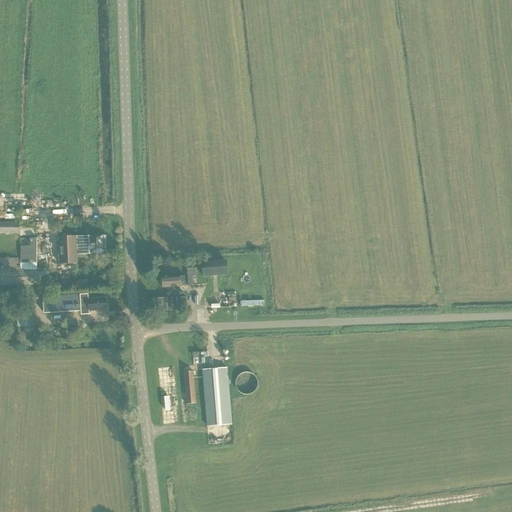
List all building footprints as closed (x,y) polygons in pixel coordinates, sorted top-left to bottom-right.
[(18,222),(0,222),(0,234),(18,234),(18,222)] [(103,253),(102,235),(57,237),(58,264),(76,263),(76,254),(103,253)] [(36,263),(36,238),(20,238),(19,259),(0,259),(0,285),(48,284),(47,269),(36,269),(36,263)] [(226,260),(201,262),(202,276),(227,274),(226,260)] [(58,269),(61,281),(68,279),(65,267),(58,269)] [(188,268),(186,269),(186,271),(187,276),(187,282),(187,285),(196,285),(194,268),(191,268),(188,268)] [(178,277),(178,276),(161,278),(162,288),(179,286),(184,286),(184,276),(178,277)] [(86,288),(86,280),(78,280),(78,288),(86,288)] [(79,295),(80,300),(71,300),(71,295),(48,296),(49,313),(88,311),(106,310),(105,298),(86,299),(85,295),(79,295)] [(187,295),(152,296),(152,310),(188,309),(187,295)] [(238,308),(263,307),(262,296),(238,297),(238,308)] [(74,335),(74,326),(65,326),(65,335),(74,335)] [(200,364),(199,352),(192,353),(192,365),(200,364)] [(231,425),(226,368),(202,370),(206,427),(231,425)] [(195,403),(192,371),(183,372),(185,404),(195,403)] [(257,381),(256,380),(256,379),(255,378),(255,377),(254,376),(253,375),(252,374),(251,373),(249,373),(248,372),(247,372),(246,372),(245,372),(243,372),(242,373),(240,374),(239,374),(238,375),(238,376),(237,377),(236,377),(236,378),(235,379),(235,380),(235,381),(235,382),(234,384),(235,384),(235,386),(235,387),(235,388),(236,389),(237,390),(237,391),(238,392),(239,393),(240,393),(241,394),(242,394),(244,395),(245,395),(246,395),(247,395),(248,395),(249,394),(250,394),(252,393),(253,392),(254,391),(255,390),(256,389),(256,388),(257,386),(257,384),(257,383),(257,382),(257,381)] [(185,452),(195,449),(193,444),(194,444),(191,436),(180,439),(185,452)] [(209,457),(216,456),(213,442),(207,443),(209,457)] [(168,470),(202,469),(201,459),(168,459),(168,470)]
